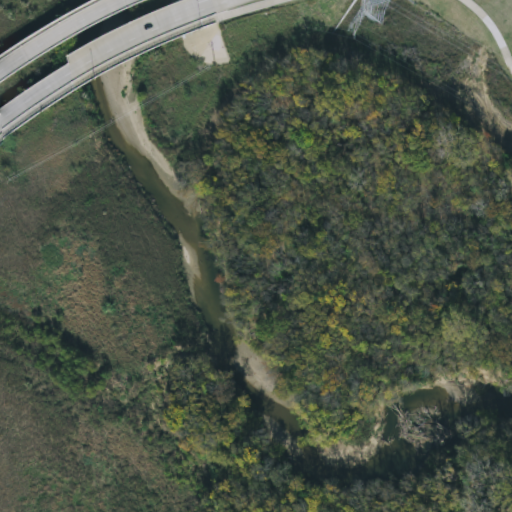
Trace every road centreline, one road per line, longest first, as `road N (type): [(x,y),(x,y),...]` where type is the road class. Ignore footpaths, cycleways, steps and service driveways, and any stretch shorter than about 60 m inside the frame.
road 1 (secondary): [(0,127),(58,83),(215,9)]
road 2 (secondary): [(122,0),(0,65)]
